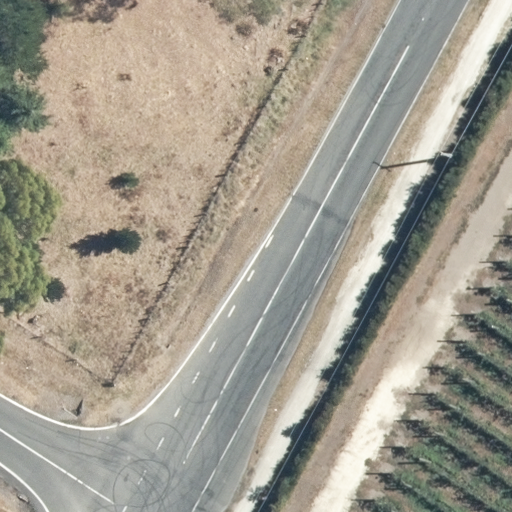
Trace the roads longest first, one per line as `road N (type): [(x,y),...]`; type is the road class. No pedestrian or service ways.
road 1 (tertiary): [(436,0),(160,511)]
road 2 (unclassified): [(120,511),(0,432)]
